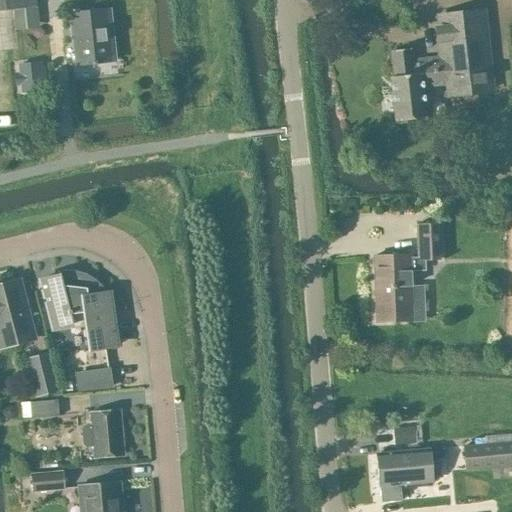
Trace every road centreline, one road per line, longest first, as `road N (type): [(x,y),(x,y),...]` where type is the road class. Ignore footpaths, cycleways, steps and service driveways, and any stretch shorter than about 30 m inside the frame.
road 1 (tertiary): [(331,511),(282,0)]
road 2 (residential): [(167,511),(151,317),(131,265),(86,235),(0,252)]
road 3 (unclassified): [(0,179),(200,140)]
